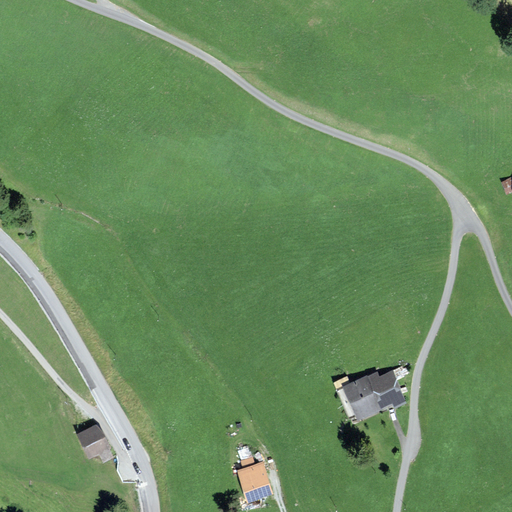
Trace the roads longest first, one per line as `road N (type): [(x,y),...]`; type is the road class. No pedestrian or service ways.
road 1 (unclassified): [(75,0),(228,68),(280,113),(416,164),(460,210)]
road 2 (unclassified): [(460,210),(450,279),(415,382),(396,511)]
road 3 (primary): [(0,239),(56,310),(140,462)]
road 4 (unclassified): [(140,462),(123,457),(101,420),(0,312)]
